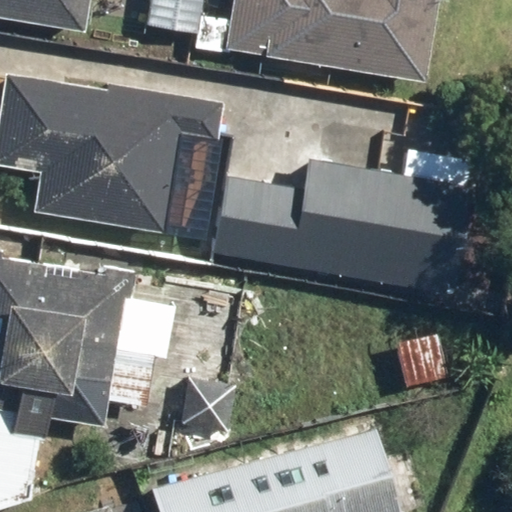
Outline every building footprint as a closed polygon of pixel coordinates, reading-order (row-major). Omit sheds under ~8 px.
[(0,0),(0,13),(78,27),(82,0),(0,0)] [(141,0),(138,22),(192,30),(195,0),(141,0)] [(228,0),(221,47),(419,79),(431,0),(228,0)] [(0,68),(0,161),(35,167),(29,210),(159,228),(173,133),(211,138),(216,100),(0,68)] [(217,171),(204,250),(450,287),(467,180),(300,154),(296,183),(217,171)] [(0,501),(30,493),(43,410),(102,419),(105,395),(143,400),(151,349),(113,343),(125,266),(0,246),(0,501)] [(448,329),(379,342),(393,416),(462,404),(448,329)] [(142,494),(147,511),(395,511),(373,431),(142,494)] [(110,511),(107,500),(61,511),(110,511)]
